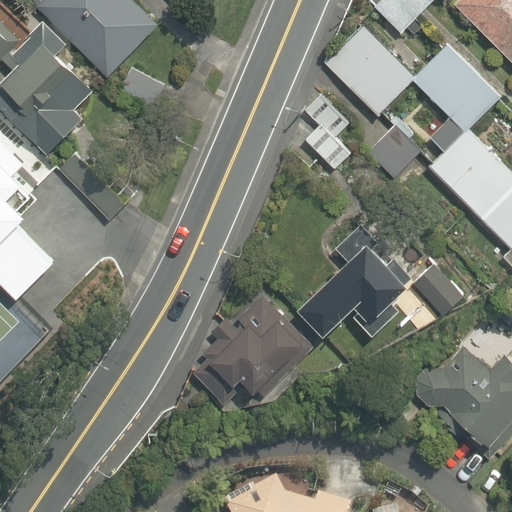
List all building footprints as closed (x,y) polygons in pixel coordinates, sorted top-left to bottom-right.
[(39,0),(33,7),(108,72),(154,20),(130,0),(39,0)] [(429,0),(380,0),(374,6),(401,31),(429,0)] [(511,0),(455,0),(452,5),(511,63),(511,0)] [(99,98),(65,66),(76,54),(50,28),(40,19),(15,45),(0,30),(0,60),(0,61),(10,70),(0,79),(0,110),(45,154),(99,98)] [(386,107),(413,80),(463,130),(425,168),(507,249),(500,255),(511,267),(511,173),(468,129),(502,95),(445,39),(409,76),(361,28),(325,64),(377,116),(390,128),(369,149),(394,174),(415,153),(424,144),(386,107)] [(347,123),(318,94),(302,110),(316,124),(303,137),(334,168),(349,153),(333,136),(347,123)] [(13,209),(31,190),(0,158),(0,240),(22,218),(13,209)] [(410,283),(396,268),(367,237),(356,225),(329,250),(341,262),(290,309),(319,340),(352,309),(366,324),(410,283)] [(460,295),(431,265),(410,286),(439,316),(460,295)] [(233,393),(251,411),(310,352),(260,301),(185,375),(218,408),(233,393)] [(488,371),(454,345),(418,391),(446,413),(436,426),(486,466),(496,452),(511,432),(511,363),(501,355),(495,363),(488,371)] [(345,511),(347,505),(317,496),(315,502),(282,492),(275,478),(224,501),(229,511),(345,511)] [(414,511),(390,498),(381,511),(414,511)]
